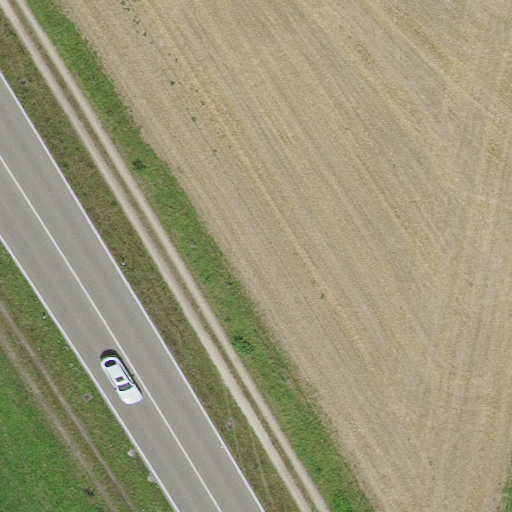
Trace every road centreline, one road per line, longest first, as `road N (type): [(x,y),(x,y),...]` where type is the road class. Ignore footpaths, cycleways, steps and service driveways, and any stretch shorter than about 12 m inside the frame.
road 1 (track): [(311,511),(4,0)]
road 2 (primary): [(0,165),(216,511)]
road 3 (track): [(0,337),(116,511)]
